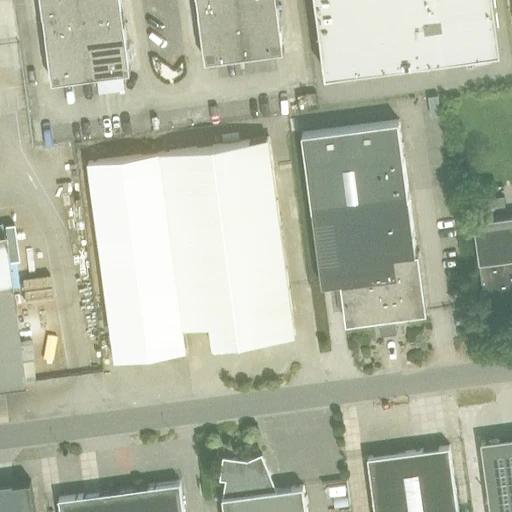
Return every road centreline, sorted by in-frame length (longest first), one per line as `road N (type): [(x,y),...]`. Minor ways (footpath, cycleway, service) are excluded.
road 1 (unclassified): [(0,437),(511,371)]
road 2 (unknown): [(327,395),(289,111)]
